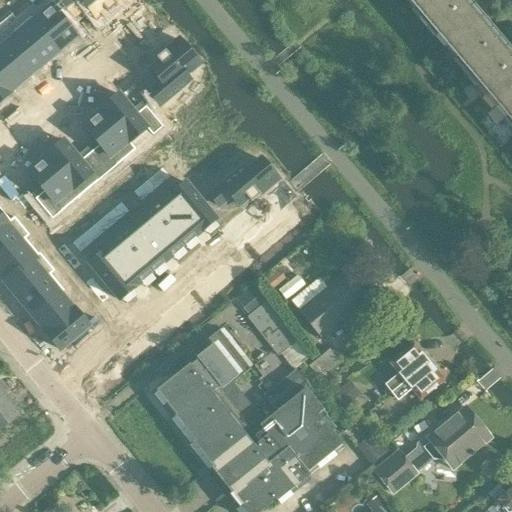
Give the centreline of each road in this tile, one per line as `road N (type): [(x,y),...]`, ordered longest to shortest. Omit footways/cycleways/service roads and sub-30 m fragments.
road 1 (residential): [(511,370),(204,0)]
road 2 (residential): [(53,389),(292,188)]
road 3 (residential): [(0,152),(151,23)]
